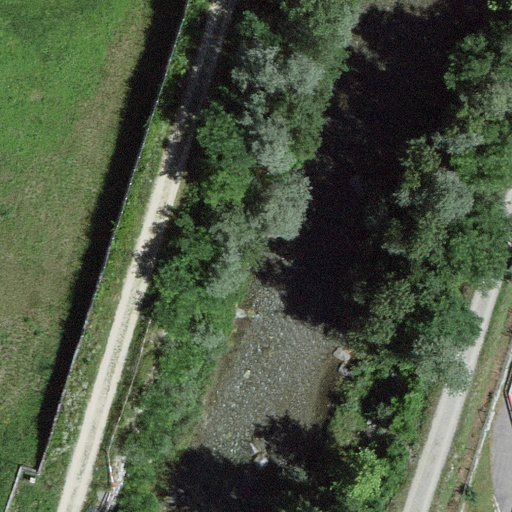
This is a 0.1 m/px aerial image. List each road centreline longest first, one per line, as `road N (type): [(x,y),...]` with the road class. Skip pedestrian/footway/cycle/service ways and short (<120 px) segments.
road 1 (track): [(226,0),(64,511)]
road 2 (track): [(412,511),(511,204)]
